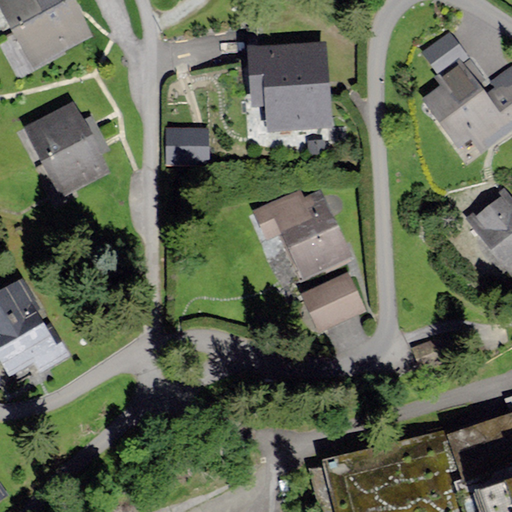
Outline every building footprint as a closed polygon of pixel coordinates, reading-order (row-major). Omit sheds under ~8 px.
[(73,0),(0,0),(0,6),(39,73),(97,39),(73,0)] [(331,42),(249,43),(250,131),(333,130),(331,42)] [(469,74),(427,105),(452,139),(494,108),(469,74)] [(511,97),(485,117),(502,140),(511,132),(511,97)] [(78,108),(27,135),(64,207),(115,180),(78,108)] [(320,184),(257,211),(288,284),(351,257),(320,184)] [(511,200),(511,198),(472,224),(510,280),(511,278),(511,200)] [(303,287),(316,328),(366,313),(353,271),(303,287)] [(26,286),(0,299),(0,349),(17,382),(64,358),(26,286)] [(511,413),(450,434),(463,479),(478,473),(487,511),(511,511),(511,396),(507,399),(511,413)]
